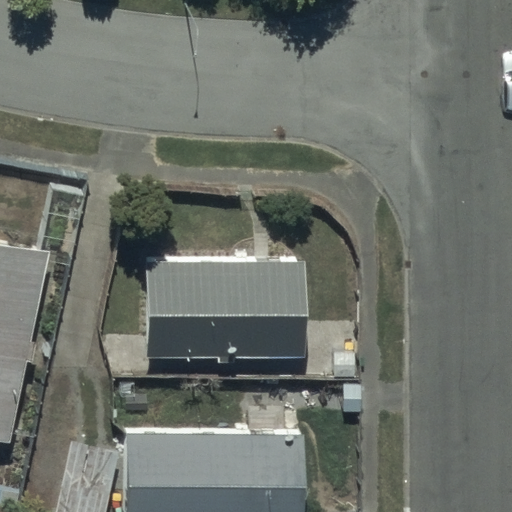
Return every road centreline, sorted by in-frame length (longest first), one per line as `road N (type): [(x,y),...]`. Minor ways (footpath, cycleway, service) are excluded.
road 1 (residential): [(465,83),(183,82),(0,46)]
road 2 (residential): [(466,511),(465,83)]
